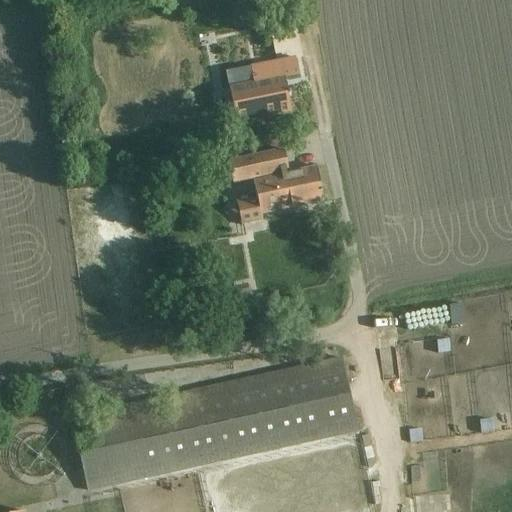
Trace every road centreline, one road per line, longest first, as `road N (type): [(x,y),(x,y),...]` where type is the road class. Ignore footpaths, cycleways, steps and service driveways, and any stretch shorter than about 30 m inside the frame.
road 1 (unclassified): [(0,392),(342,331),(356,321),(362,304),(329,131)]
road 2 (track): [(329,131),(305,0)]
